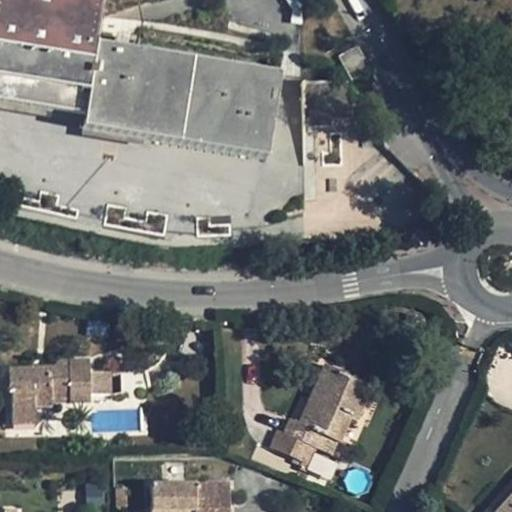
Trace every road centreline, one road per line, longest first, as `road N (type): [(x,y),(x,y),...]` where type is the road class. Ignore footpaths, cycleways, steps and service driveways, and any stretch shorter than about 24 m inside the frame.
road 1 (residential): [(461,272),(176,298),(0,269)]
road 2 (residential): [(394,511),(490,307)]
road 3 (unclassified): [(351,0),(428,131)]
